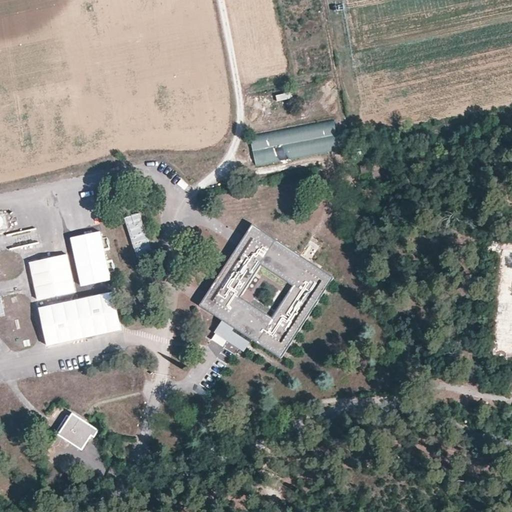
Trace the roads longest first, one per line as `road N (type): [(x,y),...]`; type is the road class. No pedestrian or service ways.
road 1 (unclassified): [(511,435),(381,402),(339,408),(75,511)]
road 2 (track): [(222,0),(241,131),(232,156),(186,202)]
road 3 (track): [(225,165),(255,174),(318,164),(334,174),(335,195),(310,251)]
road 4 (track): [(334,174),(345,159),(402,138),(511,120)]
